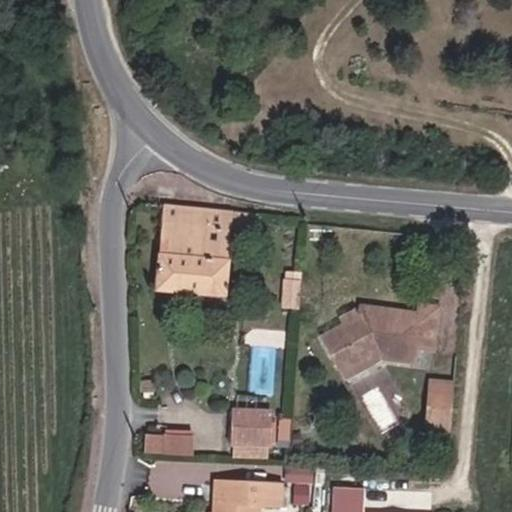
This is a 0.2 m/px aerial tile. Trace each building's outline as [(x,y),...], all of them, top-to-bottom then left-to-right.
[(229,232),(231,214),(165,209),(159,288),(223,294),(229,232)] [(251,234),(254,216),(231,214),(229,232),(251,234)] [(320,340),(333,364),(351,365),(371,353),(390,357),(409,358),(410,347),(429,347),(432,315),(418,314),(363,308),(362,317),(320,340)] [(343,383),(390,357),(371,353),(351,365),(333,364),(343,383)] [(431,393),(427,431),(450,433),(453,395),(431,393)] [(269,443),(270,412),(238,410),(236,441),(269,443)] [(196,454),(198,431),(149,428),(148,451),(196,454)] [(427,439),(450,441),(450,433),(427,431),(427,439)] [(290,504),(313,504),(314,465),(291,465),(290,504)] [(254,511),(255,507),(271,508),(273,482),(213,476),(210,511),(254,511)] [(361,511),(363,491),(331,489),(329,511),(361,511)]
